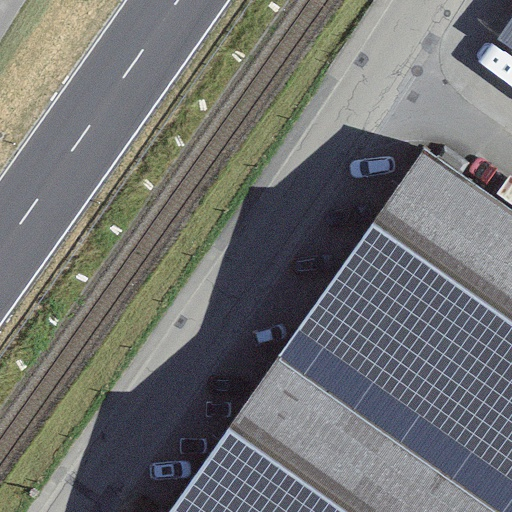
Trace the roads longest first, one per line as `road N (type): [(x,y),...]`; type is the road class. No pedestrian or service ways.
road 1 (unclassified): [(64,511),(420,0)]
road 2 (primary): [(176,0),(0,251)]
road 3 (unknown): [(511,140),(387,47)]
